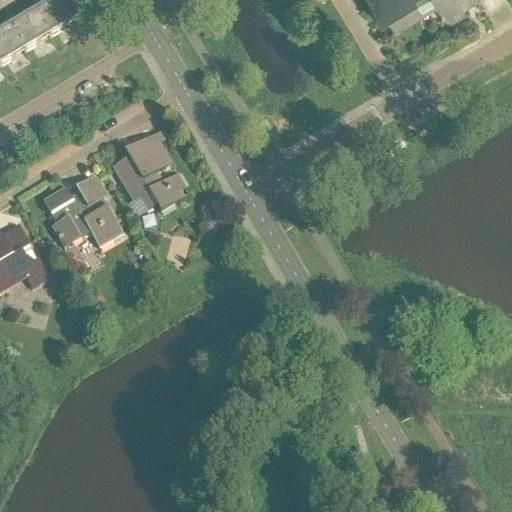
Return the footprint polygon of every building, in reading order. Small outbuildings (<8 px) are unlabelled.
[(0,70),(84,20),(71,0),(58,0),(60,2),(0,37),(0,70)] [(464,7),(475,0),(370,0),(381,17),(388,13),(393,21),(423,3),(426,0),(438,0),(440,2),(438,4),(449,23),(467,12),(464,7)] [(160,220),(191,201),(180,182),(166,190),(160,181),(174,172),(161,151),(167,148),(162,139),(127,160),(129,164),(114,173),(143,221),(156,213),(160,220)] [(102,255),(124,241),(103,206),(108,203),(97,184),(77,196),(82,205),(74,210),(66,197),(45,209),(58,232),(54,235),(66,255),(92,239),(102,255)] [(34,295),(51,285),(40,266),(32,271),(24,257),(32,253),(19,231),(3,241),(0,236),(0,300),(28,284),(34,295)]
